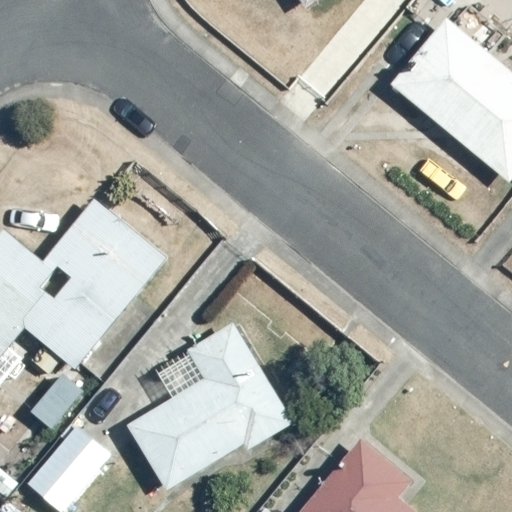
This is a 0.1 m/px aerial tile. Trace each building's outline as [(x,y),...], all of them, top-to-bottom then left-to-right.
[(319,0),(297,0),(304,10),(319,0)] [(511,179),(511,69),(449,17),(392,84),(509,182),(511,179)] [(0,369),(26,338),(73,375),(169,257),(95,197),(44,260),(2,226),(0,228),(0,369)] [(206,380),(127,425),(164,489),(243,443),(247,449),(293,422),(234,321),(187,348),(206,380)] [(65,511),(113,454),(75,423),(27,483),(62,511),(65,511)] [(362,437),(299,511),(416,511),(398,497),(413,480),(362,437)]
